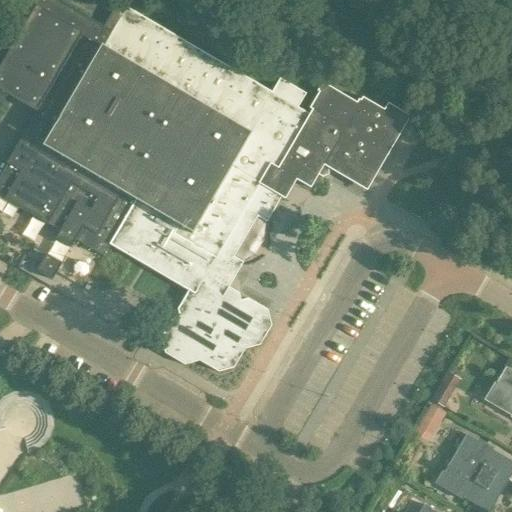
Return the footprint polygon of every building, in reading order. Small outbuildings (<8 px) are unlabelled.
[(386,157),(389,156),(388,154),(390,150),(389,149),(387,148),(399,128),(402,130),(409,117),(387,104),(385,108),(383,106),(381,110),(362,99),(360,102),(358,101),(356,105),(324,85),(322,88),(320,87),(317,93),(319,94),(309,110),(312,112),(309,116),(297,109),(306,95),(279,80),(271,93),(124,7),(123,9),(115,4),(102,27),(55,0),(33,0),(31,5),(33,6),(0,63),(0,91),(35,112),(5,164),(6,165),(0,175),(0,196),(4,199),(3,200),(47,225),(47,224),(59,231),(54,239),(70,248),(75,241),(102,257),(109,246),(188,292),(177,310),(178,318),(171,319),(160,339),(164,354),(183,366),(198,362),(217,373),(233,369),(244,350),(259,346),(270,327),(266,311),(247,300),(240,302),(238,294),(228,288),(242,263),(230,256),(254,216),(266,223),(281,197),(276,194),(287,176),(309,189),(317,176),(322,178),(322,177),(327,169),(333,172),(335,169),(365,187),(381,159),(384,161),(386,157)] [(36,271),(52,281),(61,265),(45,255),(36,271)] [(511,372),(505,369),(486,401),(510,416),(509,417),(511,419),(511,372)] [(460,382),(447,374),(431,401),(444,409),(460,382)] [(445,415),(431,406),(413,436),(427,445),(445,415)] [(455,498),(456,498),(461,501),(463,499),(484,511),(489,511),(511,473),(511,462),(492,451),(493,449),(477,439),(475,441),(465,435),(446,468),(444,467),(433,484),(450,494),(450,495),(451,496),(452,497),(452,498),(453,498),(455,498)]
